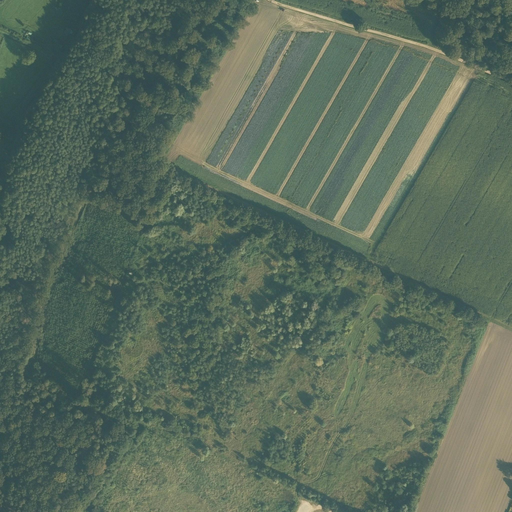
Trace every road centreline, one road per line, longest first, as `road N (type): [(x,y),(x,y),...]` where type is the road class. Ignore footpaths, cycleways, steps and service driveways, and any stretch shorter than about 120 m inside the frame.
road 1 (track): [(128,113),(45,291),(0,457)]
road 2 (track): [(511,80),(271,0)]
road 3 (track): [(317,507),(297,490),(318,477),(354,408),(381,296)]
road 4 (track): [(206,0),(163,47),(128,113)]
